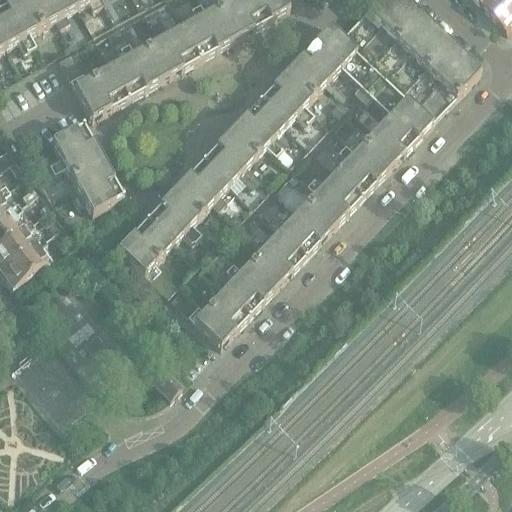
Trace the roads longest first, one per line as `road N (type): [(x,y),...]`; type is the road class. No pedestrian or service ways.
road 1 (residential): [(510,74),(181,422),(45,511)]
road 2 (secondary): [(511,403),(399,511)]
